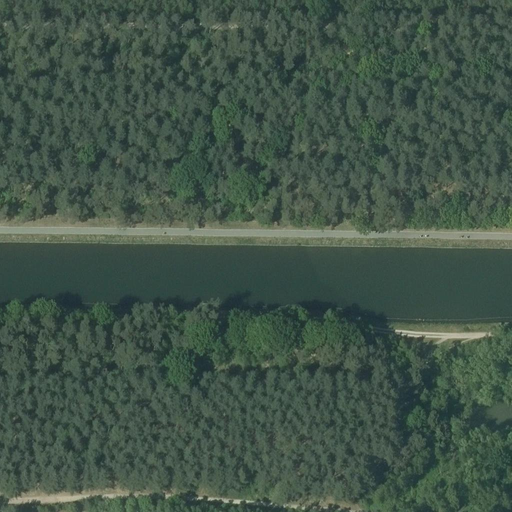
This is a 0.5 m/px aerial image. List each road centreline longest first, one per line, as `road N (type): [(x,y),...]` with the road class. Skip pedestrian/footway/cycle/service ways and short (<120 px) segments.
road 1 (track): [(511,22),(0,30)]
road 2 (track): [(0,313),(332,316),(436,334)]
road 3 (track): [(324,511),(0,504)]
